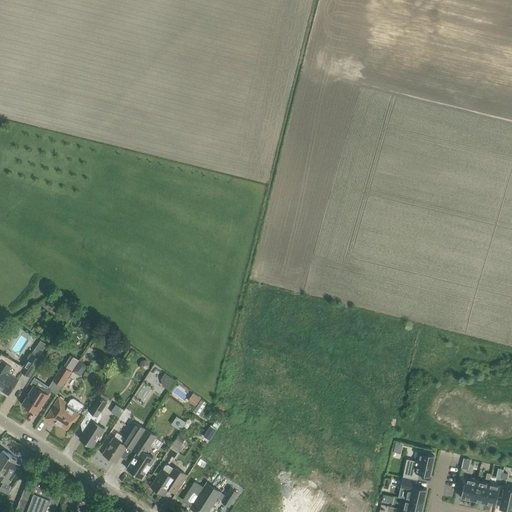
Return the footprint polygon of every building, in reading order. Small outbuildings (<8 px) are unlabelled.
[(67,310),(62,317),(67,320),(72,313),(67,310)] [(92,320),(84,322),(85,326),(88,328),(94,327),(92,320)] [(21,371),(30,376),(44,354),(36,350),(33,355),(32,354),(21,371)] [(0,388),(8,394),(21,375),(14,371),(13,372),(7,368),(9,365),(0,358),(0,388)] [(80,360),(73,371),(80,375),(87,364),(80,360)] [(54,378),(62,384),(73,367),(65,361),(54,378)] [(162,384),(169,389),(175,380),(165,373),(161,378),(162,384)] [(31,383),(34,385),(22,403),(25,405),(24,407),(28,410),(30,408),(37,413),(53,388),(35,376),(31,383)] [(101,393),(90,410),(99,416),(110,399),(101,393)] [(191,393),(187,402),(197,405),(200,396),(191,393)] [(56,401),(51,409),(57,413),(53,420),(54,420),(59,424),(67,429),(73,420),(75,421),(80,414),(81,413),(84,408),(83,404),(74,398),(71,399),(69,401),(67,400),(60,395),(56,401)] [(176,416),(171,424),(180,430),(185,422),(176,416)] [(92,419),(83,433),(79,439),(93,447),(98,439),(106,428),(92,419)] [(108,445),(103,454),(116,462),(121,455),(127,446),(132,449),(131,450),(132,450),(137,442),(138,440),(145,428),(135,422),(128,433),(125,436),(122,441),(114,436),(108,445)] [(204,437),(210,441),(218,429),(212,425),(204,437)] [(132,460),(127,468),(142,478),(144,476),(148,470),(151,465),(154,459),(154,457),(145,452),(150,445),(157,435),(146,429),(139,439),(133,449),(139,453),(138,455),(136,454),(132,460)] [(190,437),(181,430),(170,445),(179,452),(190,437)] [(0,478),(8,484),(20,465),(15,462),(17,459),(3,450),(0,454),(0,478)] [(430,476),(434,455),(421,452),(419,461),(407,459),(403,477),(417,480),(419,473),(430,476)] [(166,464),(151,487),(164,495),(168,489),(174,492),(179,485),(186,474),(175,467),(174,467),(168,464),(166,464)] [(460,475),(456,489),(462,491),(461,497),(473,500),(478,479),(460,475)] [(423,503),(427,488),(416,486),(417,480),(403,477),(401,486),(408,488),(406,499),(423,503)] [(478,479),(473,500),(485,503),(489,483),(478,481),(478,480),(478,479)] [(54,511),(61,495),(27,481),(15,511),(54,511)] [(197,511),(207,511),(219,495),(224,499),(222,501),(229,506),(238,492),(231,488),(226,495),(221,492),(206,482),(190,507),(193,509),(193,510),(195,511),(197,511)] [(489,483),(485,503),(495,505),(500,484),(499,486),(489,483)] [(500,484),(495,505),(496,505),(496,502),(501,503),(500,507),(511,510),(511,485),(505,484),(505,485),(500,484)] [(317,511),(324,500),(298,486),(283,511),(317,511)] [(406,499),(403,510),(414,511),(421,511),(423,503),(406,499)]
